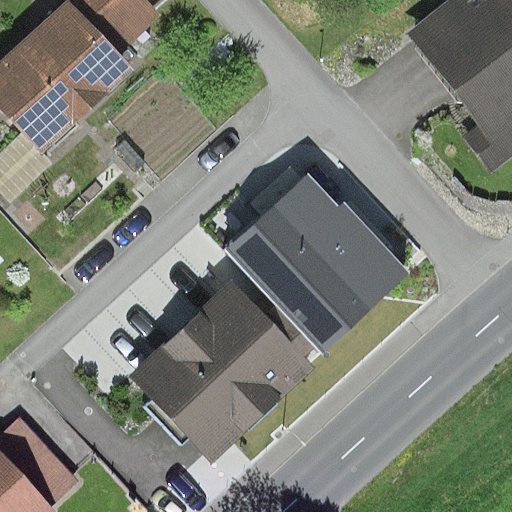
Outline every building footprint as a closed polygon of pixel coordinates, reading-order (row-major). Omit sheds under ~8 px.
[(48,0),(36,0),(0,35),(0,137),(24,162),(114,74),(106,66),(152,21),(131,0),(63,0),(56,7),(48,0)] [(511,0),(440,0),(393,34),(487,166),(511,148),(511,128),(508,122),(511,119),(511,0)] [(248,296),(306,358),(378,291),(320,229),(248,296)] [(306,358),(248,296),(239,304),(217,281),(113,378),(193,464),(306,358)] [(35,511),(0,474),(0,511),(35,511)]
